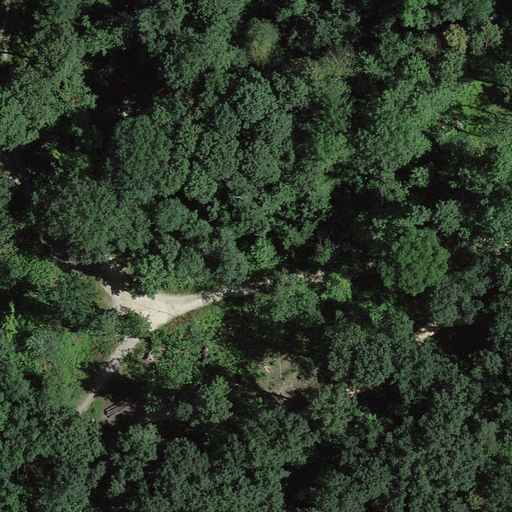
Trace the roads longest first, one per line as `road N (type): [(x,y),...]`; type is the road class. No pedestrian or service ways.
road 1 (track): [(0,141),(511,22)]
road 2 (track): [(148,322),(197,296),(511,232)]
road 3 (track): [(148,322),(98,250),(0,151)]
road 4 (track): [(0,479),(53,438),(148,322)]
